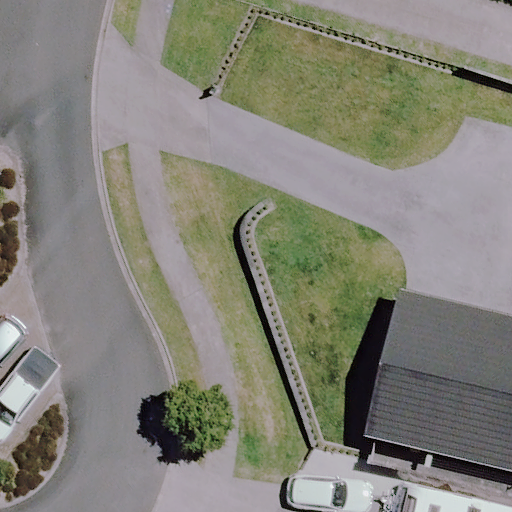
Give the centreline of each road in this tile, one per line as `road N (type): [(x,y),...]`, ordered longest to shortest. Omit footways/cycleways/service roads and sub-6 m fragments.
road 1 (residential): [(66,278),(29,0)]
road 2 (residential): [(100,511),(122,474),(115,425),(66,278)]
